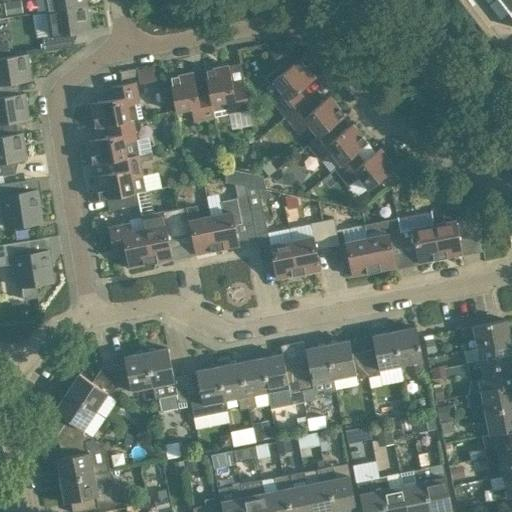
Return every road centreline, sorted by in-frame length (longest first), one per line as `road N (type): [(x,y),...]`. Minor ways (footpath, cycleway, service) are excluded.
road 1 (residential): [(127,48),(280,18),(302,24),(376,112),(511,192)]
road 2 (residential): [(91,316),(166,302),(225,331),(511,277)]
road 3 (residential): [(91,316),(56,97),(103,54),(127,48)]
road 4 (residential): [(23,511),(0,399),(24,362)]
